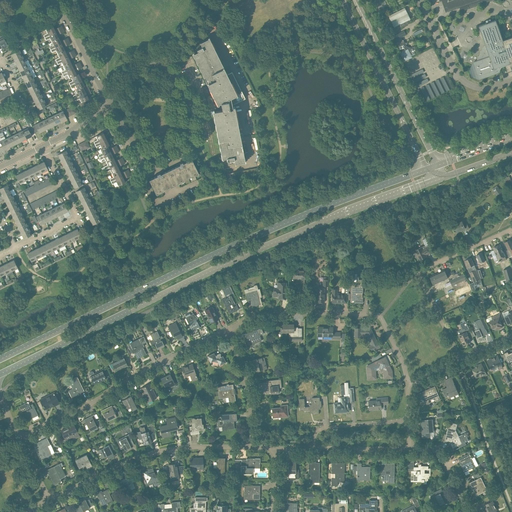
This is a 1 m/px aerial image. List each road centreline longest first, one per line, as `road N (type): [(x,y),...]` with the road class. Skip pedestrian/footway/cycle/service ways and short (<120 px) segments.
road 1 (secondary): [(0,374),(237,258),(436,180)]
road 2 (secondary): [(425,169),(233,245),(0,359)]
road 3 (residential): [(18,437),(227,329)]
road 4 (residential): [(409,384),(379,315),(274,311),(227,329)]
road 5 (unclassified): [(48,499),(158,452),(251,447)]
road 6 (residential): [(459,359),(417,271),(511,228)]
road 7 (residential): [(107,96),(156,60),(184,90),(189,135),(144,156)]
road 8 (unknown): [(161,64),(216,38),(244,87),(239,108),(250,160)]
road 9 (secondary): [(342,0),(425,169)]
road 10 (secondary): [(437,164),(356,0)]
road 11 (residential): [(44,146),(77,217),(16,248)]
road 12 (residential): [(511,80),(485,87),(460,79),(420,0)]
road 13 (residential): [(251,447),(249,392),(227,329)]
